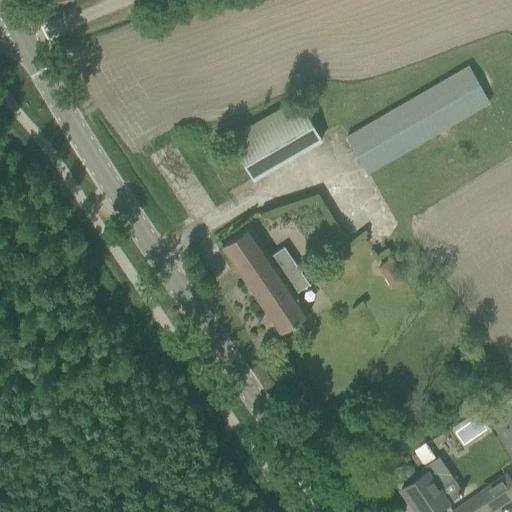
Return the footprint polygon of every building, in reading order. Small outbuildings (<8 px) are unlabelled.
[(489,99),(468,64),(345,135),(366,170),(489,99)] [(303,97),(233,131),(254,176),(325,142),(303,97)] [(247,227),(221,245),(280,333),(306,315),(293,295),(308,285),(283,248),(268,258),(247,227)] [(397,272),(386,279),(392,287),(402,280),(397,272)] [(511,413),(492,426),(511,459),(511,413)] [(424,473),(401,489),(409,502),(412,500),(419,511),(434,511),(464,492),(455,479),(440,457),(421,469),(424,473)] [(479,491),(451,510),(452,511),(489,511),(492,510),(492,511),(511,497),(511,480),(506,471),(479,491)]
